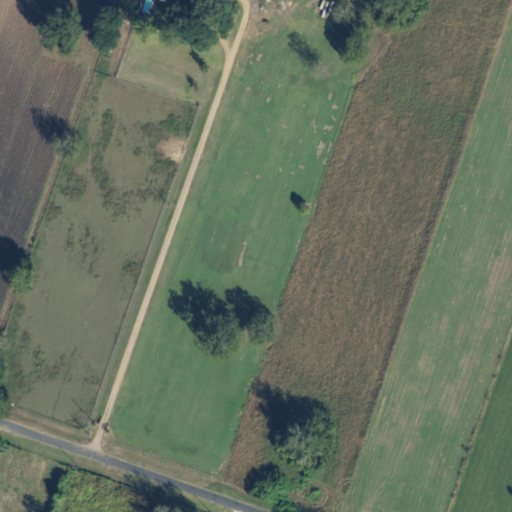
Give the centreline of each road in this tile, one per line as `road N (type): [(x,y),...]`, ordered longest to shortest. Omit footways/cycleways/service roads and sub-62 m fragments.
road 1 (residential): [(89,456),(250,8)]
road 2 (residential): [(0,424),(250,511)]
